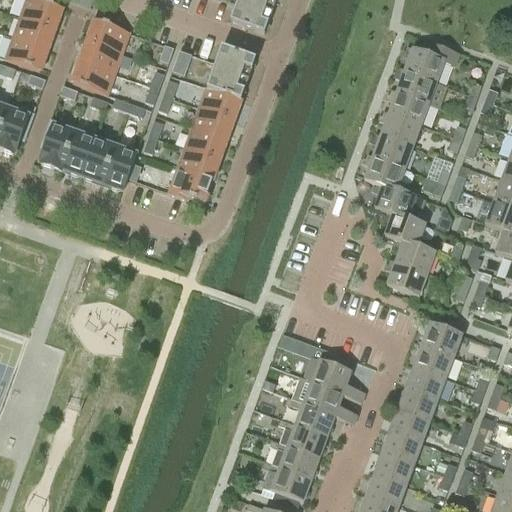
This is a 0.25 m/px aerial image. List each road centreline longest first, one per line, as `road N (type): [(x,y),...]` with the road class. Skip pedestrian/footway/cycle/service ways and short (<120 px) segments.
road 1 (residential): [(21,178),(188,237),(205,235),(220,224),(297,0)]
road 2 (residential): [(326,511),(389,338),(302,307),(335,217)]
road 3 (residential): [(77,15),(21,178)]
